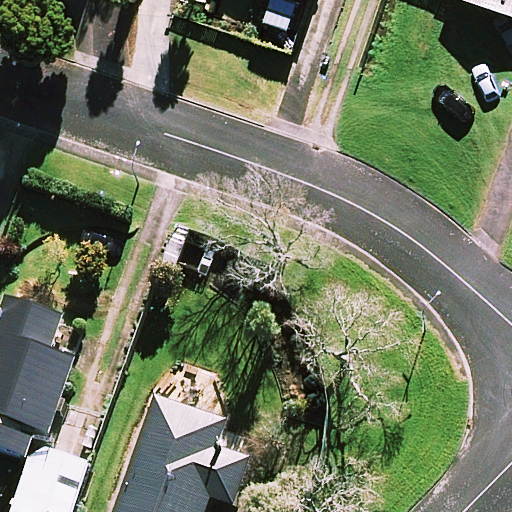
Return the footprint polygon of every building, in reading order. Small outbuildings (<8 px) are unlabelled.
[(304,4),(289,0),(272,0),(261,45),(292,53),(304,4)] [(511,0),(466,0),(511,15),(511,0)] [(0,328),(0,455),(31,467),(40,441),(52,445),(79,365),(54,357),(65,326),(8,306),(0,328)] [(157,403),(118,511),(210,511),(213,504),(235,511),(252,465),(221,454),(230,428),(157,403)] [(79,511),(94,469),(42,451),(19,511),(79,511)]
